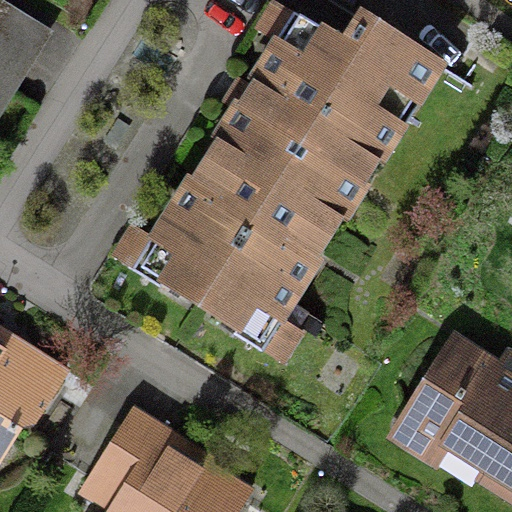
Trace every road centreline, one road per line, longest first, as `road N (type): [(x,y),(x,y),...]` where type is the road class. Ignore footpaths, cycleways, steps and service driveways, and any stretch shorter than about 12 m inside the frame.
road 1 (residential): [(204,0),(210,27),(201,56),(57,292)]
road 2 (residential): [(0,213),(137,0)]
